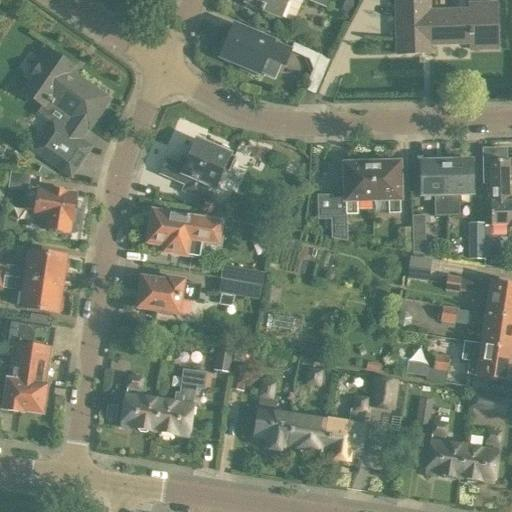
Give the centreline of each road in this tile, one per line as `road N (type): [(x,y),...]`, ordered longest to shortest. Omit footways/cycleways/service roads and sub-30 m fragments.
road 1 (residential): [(67,478),(113,214),(133,136),(164,71)]
road 2 (residential): [(164,71),(261,119),(301,126),(511,122)]
road 3 (residential): [(308,511),(125,488)]
road 4 (residential): [(66,0),(164,71)]
